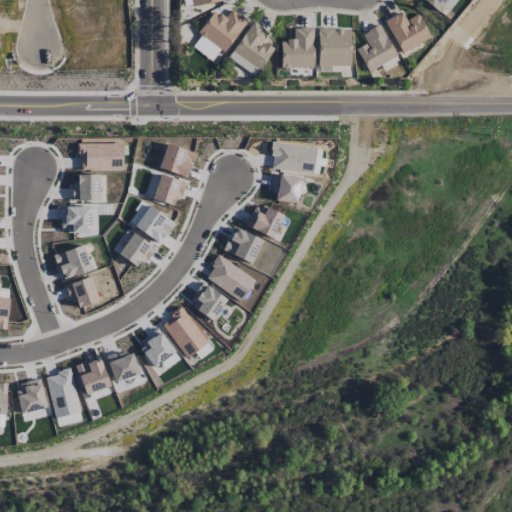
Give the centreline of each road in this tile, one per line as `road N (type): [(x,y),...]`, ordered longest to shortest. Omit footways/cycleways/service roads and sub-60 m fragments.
road 1 (residential): [(511,106),(0,103)]
road 2 (residential): [(0,349),(79,335),(126,314),(172,274),(228,174)]
road 3 (residential): [(32,163),(23,240),(56,341)]
